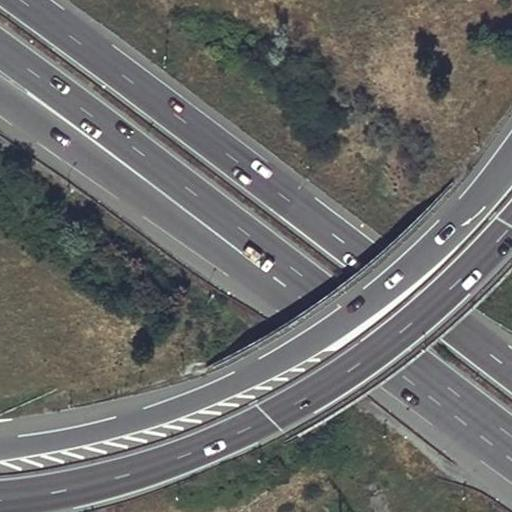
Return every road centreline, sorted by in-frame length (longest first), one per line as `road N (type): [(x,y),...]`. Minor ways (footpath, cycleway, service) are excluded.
road 1 (motorway): [(511,367),(245,160),(17,0)]
road 2 (motorway): [(0,53),(291,269)]
road 3 (trunk): [(0,94),(208,240),(291,269)]
road 4 (trunk): [(511,155),(404,268),(332,326),(263,367)]
road 5 (trunk): [(0,499),(130,473),(285,407)]
road 6 (trunk): [(285,407),(401,328),(511,223)]
road 7 (trunk): [(263,367),(145,419),(0,448)]
road 8 (motorway): [(291,269),(511,437)]
